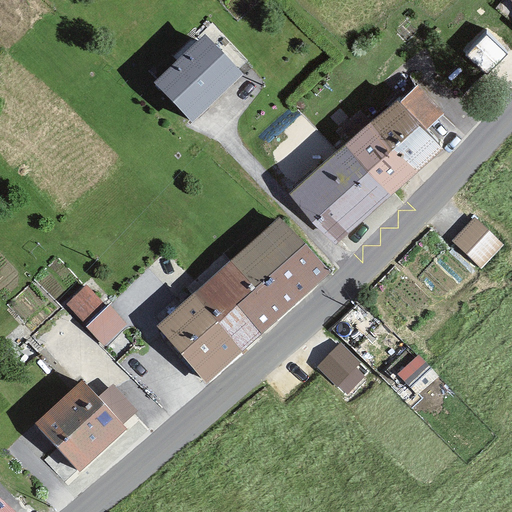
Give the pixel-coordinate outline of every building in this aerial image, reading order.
[(186,64),(218,35),(208,24),(176,54),(186,64)] [(237,77),(206,47),(162,97),(193,127),(237,77)] [(399,99),(373,121),(412,166),(440,141),(425,124),(437,112),(414,87),(401,100),(399,99)] [(387,188),(412,166),(373,121),(349,144),(387,188)] [(335,233),(387,188),(349,144),(339,153),(296,192),(335,237),(337,234),(335,233)] [(478,223),(457,244),(482,269),(503,246),(478,223)] [(255,295),(276,319),(327,272),(326,271),(282,230),(236,271),(255,295)] [(236,271),(197,305),(239,353),(258,335),(238,311),(255,295),(236,271)] [(90,332),(102,346),(122,330),(90,291),(69,309),(89,333),(90,332)] [(258,335),(276,319),(255,295),(238,311),(258,335)] [(206,383),(239,353),(197,305),(164,336),(204,380),(206,383)] [(125,334),(122,330),(102,346),(105,350),(125,334)] [(404,371),(415,384),(437,366),(426,353),(404,371)] [(370,381),(351,361),(337,373),(357,393),(370,381)] [(39,432),(79,475),(124,432),(121,427),(133,416),(113,393),(100,405),(86,390),(39,432)]
